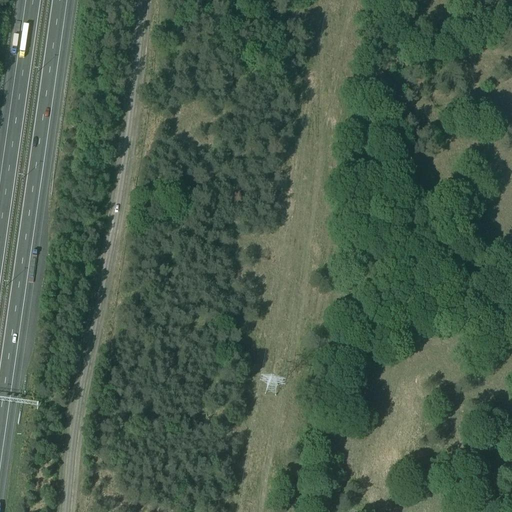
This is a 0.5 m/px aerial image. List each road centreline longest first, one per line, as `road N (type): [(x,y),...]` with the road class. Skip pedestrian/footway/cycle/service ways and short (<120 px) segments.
road 1 (track): [(260,511),(352,0)]
road 2 (unclassified): [(66,511),(143,0)]
road 3 (motorway): [(0,443),(63,0)]
road 4 (motorway): [(28,0),(0,201)]
